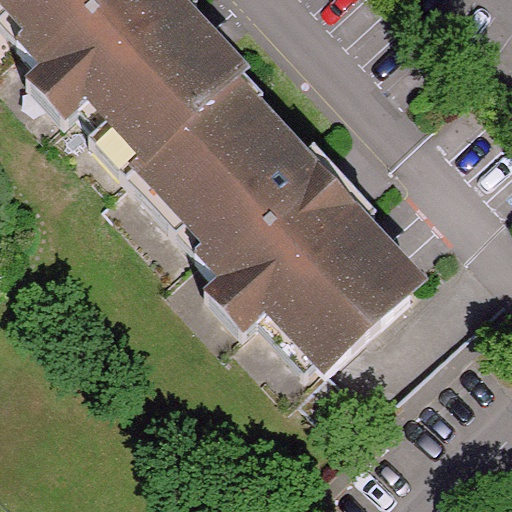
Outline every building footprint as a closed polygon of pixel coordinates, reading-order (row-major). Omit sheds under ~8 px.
[(320,377),(327,370),(406,300),(348,237),(335,248),(324,237),(329,230),(294,192),(287,196),(275,182),(287,171),(239,119),(219,97),(227,88),(171,25),(159,35),(148,23),(150,18),(134,0),(0,0),(0,7),(6,14),(13,9),(32,31),(13,47),(36,74),(74,116),(94,97),(109,114),(104,120),(142,164),(134,173),(184,229),(190,223),(206,240),(204,243),(189,258),(215,286),(252,325),(268,310),(289,332),(283,338),(311,367),(320,377)] [(159,35),(171,25),(193,5),(187,0),(134,0),(150,18),(148,23),(159,35)] [(0,7),(0,48),(4,53),(8,52),(13,47),(32,31),(13,9),(6,14),(0,7)] [(59,128),(66,122),(74,116),(36,74),(22,87),(59,128)] [(219,97),(239,119),(256,104),(235,80),(227,88),(219,97)] [(94,97),(74,116),(66,122),(189,258),(204,243),(206,240),(190,223),(184,229),(134,173),(142,164),(104,120),(109,114),(94,97)] [(335,248),(348,237),(369,217),(310,152),(287,171),(275,182),(287,196),(294,192),(329,230),(324,237),(335,248)] [(252,325),(215,286),(192,307),(227,346),(230,345),(252,325)] [(268,310),(252,325),(299,377),(311,367),(283,338),(289,332),(268,310)]
